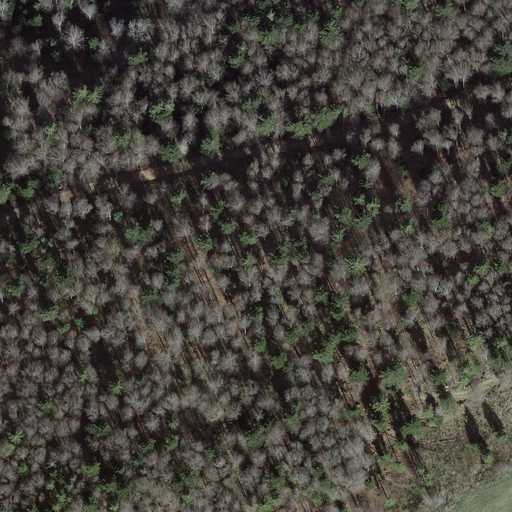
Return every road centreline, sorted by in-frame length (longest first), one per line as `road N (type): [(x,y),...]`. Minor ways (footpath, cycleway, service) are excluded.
road 1 (track): [(0,219),(289,140),(426,117),(511,79)]
road 2 (track): [(511,373),(473,396),(331,394),(0,369)]
road 3 (track): [(0,170),(66,98),(214,0)]
